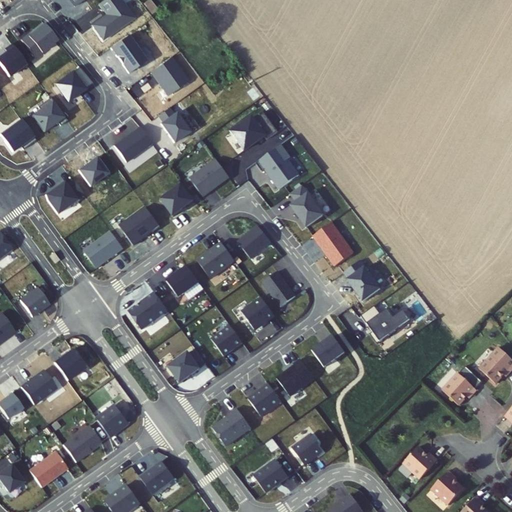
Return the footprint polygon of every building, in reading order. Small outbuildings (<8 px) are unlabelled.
[(66,0),(73,9),(85,0),(66,0)] [(90,28),(101,43),(132,21),(116,0),(105,0),(96,7),(101,14),(103,12),(106,16),(90,28)] [(55,43),(41,27),(35,32),(36,33),(32,36),(31,35),(26,39),(25,38),(19,43),(33,61),(55,43)] [(114,60),(117,59),(122,66),(120,68),(126,77),(144,64),(126,39),(108,51),(114,60)] [(4,55),(0,58),(0,71),(6,80),(15,73),(16,75),(25,69),(9,48),(3,53),(4,55)] [(77,70),(53,88),(66,105),(90,86),(77,70)] [(30,119),(42,135),(55,125),(58,129),(65,124),(48,101),(36,110),(38,113),(30,119)] [(158,127),(172,146),(187,135),(173,116),(171,117),(167,111),(156,119),(160,125),(158,127)] [(230,137),(243,155),(262,141),(265,145),(276,137),(262,118),(252,125),(250,122),(230,137)] [(0,136),(0,140),(10,155),(18,149),(24,145),(27,148),(34,143),(19,122),(0,136)] [(138,130),(112,148),(124,165),(150,146),(138,130)] [(289,163),(280,150),(255,168),(261,177),(264,174),(278,194),(298,180),(287,165),(289,163)] [(215,164),(189,183),(202,201),(228,182),(215,164)] [(172,218),(193,197),(176,180),(155,200),(172,218)] [(56,217),(82,198),(72,184),(66,189),(62,185),(56,189),(56,190),(52,193),(52,192),(44,198),(46,204),(56,217)] [(321,220),(300,191),(288,199),(294,207),(289,211),(304,233),(321,220)] [(145,211),(119,231),(132,250),(152,236),(153,237),(160,232),(145,211)] [(351,258),(330,227),(311,241),(324,259),(323,259),(332,272),(351,258)] [(256,230),(236,247),(249,264),(269,247),(256,230)] [(110,235),(82,255),(95,272),(122,252),(110,235)] [(0,239),(0,260),(10,253),(0,239)] [(208,257),(208,256),(195,265),(209,283),(233,265),(220,247),(212,253),(213,254),(208,257)] [(362,259),(340,275),(359,302),(381,287),(362,259)] [(197,287),(186,271),(165,286),(177,302),(197,287)] [(275,273),(260,284),(278,308),(293,297),(275,273)] [(49,307),(37,290),(20,303),(32,320),(49,307)] [(157,292),(128,308),(139,328),(168,312),(157,292)] [(252,333),(265,324),(266,325),(272,320),(259,302),(239,316),(252,333)] [(387,312),(378,318),(373,310),(359,319),(371,336),(368,338),(375,348),(408,324),(401,314),(393,320),(387,312)] [(1,315),(0,316),(0,344),(15,334),(1,315)] [(241,347),(228,329),(209,343),(222,360),(241,347)] [(319,348),(309,355),(321,372),(342,357),(330,340),(319,348)] [(511,371),(511,363),(497,350),(478,372),(494,386),(502,379),(504,376),(506,378),(511,371)] [(71,352),(53,366),(66,383),(84,370),(71,352)] [(188,358),(186,355),(166,370),(178,387),(198,372),(198,371),(204,367),(194,353),(188,358)] [(291,368),(292,369),(274,382),(287,400),(311,382),(298,363),(291,368)] [(43,373),(20,390),(33,407),(56,390),(43,373)] [(457,376),(441,393),(458,408),(466,399),(468,397),(470,399),(476,393),(457,376)] [(254,396),(246,402),(259,420),(279,405),(266,387),(259,392),(260,393),(255,397),(254,396)] [(25,409),(14,394),(0,404),(0,405),(10,420),(25,409)] [(96,422),(109,439),(115,435),(114,434),(126,425),(114,408),(96,422)] [(511,408),(503,418),(509,424),(511,420),(511,408)] [(225,421),(224,421),(210,431),(222,448),(226,448),(249,432),(234,412),(228,416),(229,418),(225,421)] [(88,428),(62,447),(75,464),(87,455),(86,454),(100,444),(88,428)] [(315,444),(309,435),(289,449),(302,467),(319,454),(315,448),(315,444)] [(427,458),(418,450),(403,466),(420,482),(438,463),(432,458),(429,460),(427,458)] [(54,453),(28,472),(40,489),(66,470),(54,453)] [(285,478),(273,461),(251,477),(263,494),(273,487),(273,486),(277,483),(278,484),(285,478)] [(148,472),(139,478),(151,495),(173,480),(161,462),(154,468),(155,469),(150,472),(148,472)] [(10,466),(0,472),(0,483),(8,494),(23,483),(10,466)] [(452,481),(455,478),(449,473),(431,492),(449,507),(464,491),(455,483),(452,481)] [(129,511),(139,505),(125,487),(117,492),(118,493),(114,497),(112,496),(102,504),(107,511),(129,511)] [(358,511),(347,497),(326,511),(358,511)] [(481,506),(483,504),(477,498),(464,511),(486,511),(483,509),(481,506)]
